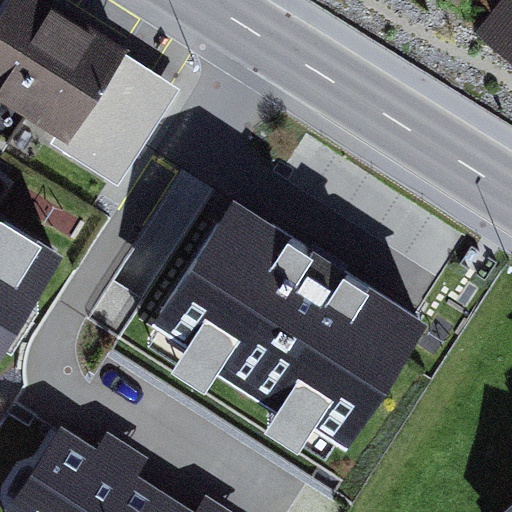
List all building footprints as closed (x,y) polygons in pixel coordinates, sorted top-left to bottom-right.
[(126,41),(58,0),(6,0),(0,10),(0,132),(18,104),(58,129),(68,134),(121,49),(126,41)] [(511,0),(494,0),(474,26),(511,55),(511,0)] [(180,85),(121,49),(68,134),(58,129),(50,142),(119,184),(180,85)] [(234,188),(153,314),(185,334),(171,356),(204,378),(219,355),(279,394),(264,418),(298,440),(312,418),(346,440),(429,314),(234,188)] [(0,206),(0,345),(62,244),(0,206)] [(98,444),(60,420),(2,510),(5,511),(238,511),(206,491),(195,507),(136,469),(146,454),(107,429),(98,444)] [(511,511),(511,500),(498,511),(511,511)]
